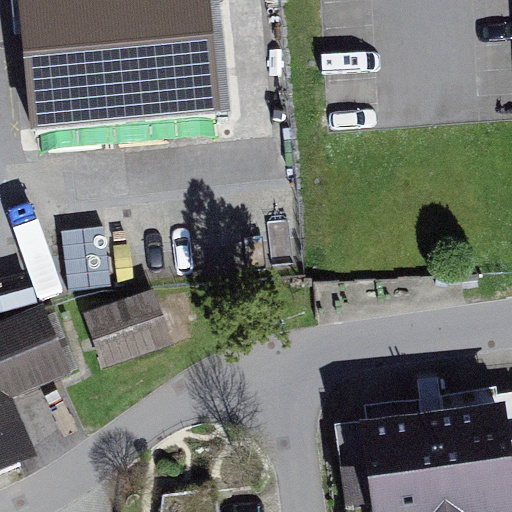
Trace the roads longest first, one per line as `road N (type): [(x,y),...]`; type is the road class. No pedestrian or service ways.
road 1 (residential): [(288,366),(5,511)]
road 2 (residential): [(511,336),(288,366)]
road 3 (residential): [(288,366),(309,511)]
